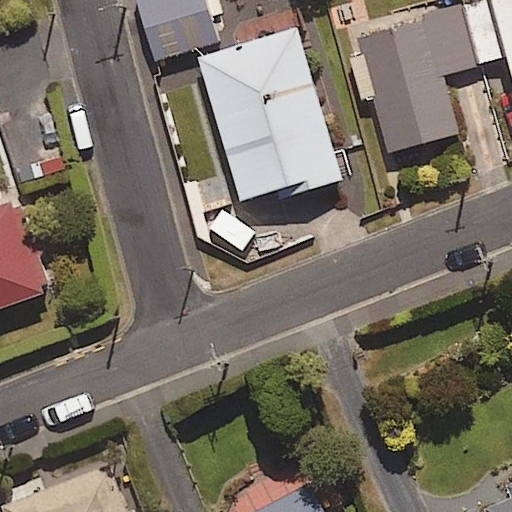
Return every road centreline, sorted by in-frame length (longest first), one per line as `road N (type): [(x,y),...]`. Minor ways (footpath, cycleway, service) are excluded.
road 1 (residential): [(511,210),(177,343)]
road 2 (residential): [(83,0),(177,343)]
road 3 (residential): [(177,343),(0,413)]
